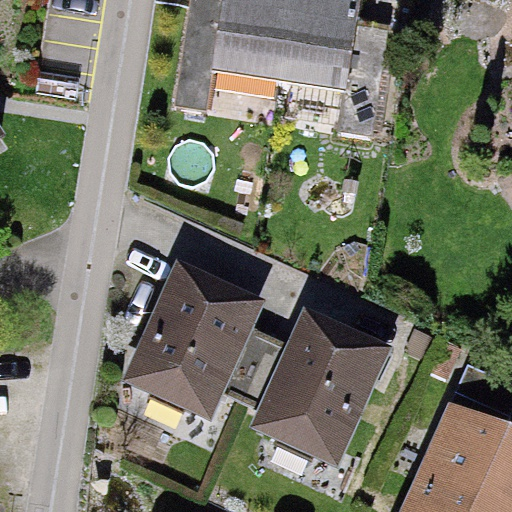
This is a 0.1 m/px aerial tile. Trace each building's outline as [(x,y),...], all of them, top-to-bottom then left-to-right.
[(278,81),(289,0),(225,0),(216,73),(278,81)] [(289,0),(278,81),(345,91),(358,0),(289,0)] [(0,124),(0,147),(11,141),(0,124)] [(263,307),(175,265),(120,381),(208,422),(263,307)] [(390,352),(297,312),(246,431),(339,471),(390,352)] [(457,429),(498,449),(511,421),(511,385),(471,365),(443,422),(457,429)] [(426,498),(458,511),(511,511),(511,454),(498,449),(457,429),(426,498)] [(458,511),(426,498),(420,511),(458,511)]
